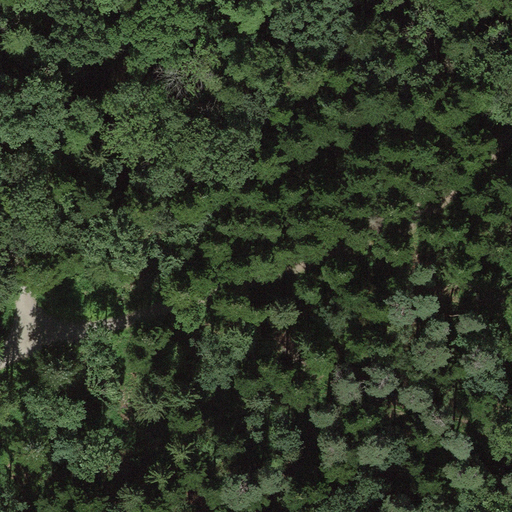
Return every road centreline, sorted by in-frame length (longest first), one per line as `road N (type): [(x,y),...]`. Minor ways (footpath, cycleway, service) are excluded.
road 1 (track): [(511,63),(419,174),(41,305)]
road 2 (track): [(0,114),(41,305)]
